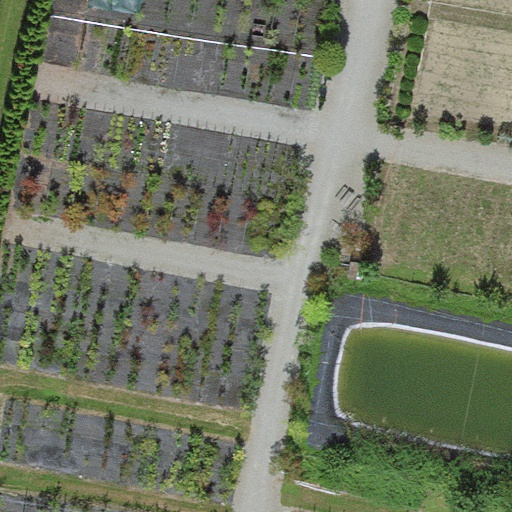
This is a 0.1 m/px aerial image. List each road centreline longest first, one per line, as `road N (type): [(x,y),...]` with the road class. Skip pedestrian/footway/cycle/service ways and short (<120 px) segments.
road 1 (track): [(257,511),(363,0)]
road 2 (track): [(87,94),(511,164)]
road 3 (track): [(0,384),(271,433)]
road 4 (track): [(305,283),(69,238)]
